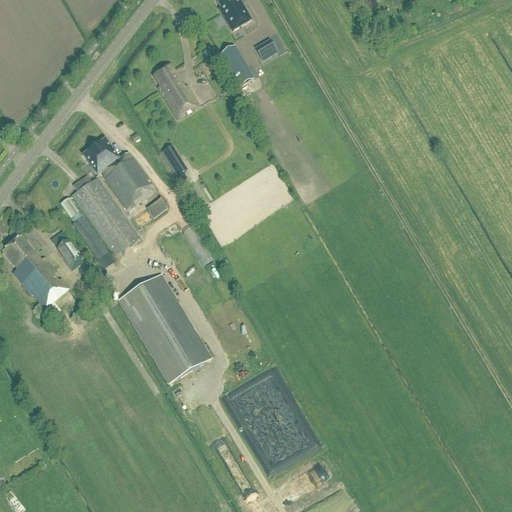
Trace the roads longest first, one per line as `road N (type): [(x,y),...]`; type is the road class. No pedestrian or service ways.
road 1 (tertiary): [(0,200),(154,0)]
road 2 (track): [(213,395),(280,511)]
